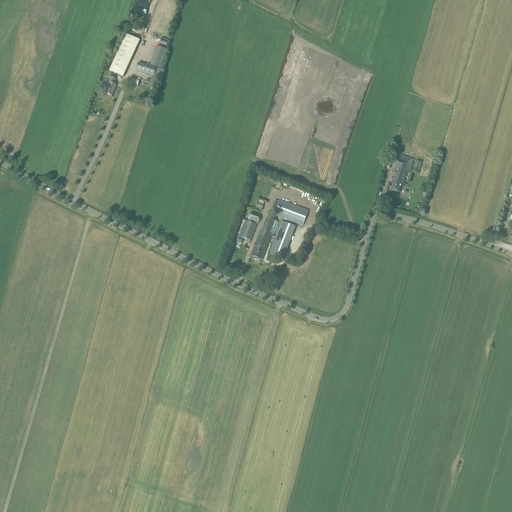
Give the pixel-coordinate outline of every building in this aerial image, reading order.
[(125,35),(109,71),(123,77),(139,40),(125,35)] [(156,47),(150,66),(160,69),(166,50),(156,47)] [(160,70),(156,69),(139,63),(136,71),(152,76),(149,84),(155,86),(160,70)] [(105,93),(112,96),(116,86),(111,84),(112,83),(114,83),(115,80),(110,77),(106,85),(108,86),(105,93)] [(393,182),(391,190),(399,192),(402,185),(403,185),(407,172),(409,172),(413,160),(413,159),(398,155),(394,167),(397,168),(392,182),(393,182)] [(279,200),(279,201),(275,200),(271,212),(274,213),(274,215),(302,225),(308,210),(279,200)] [(252,212),(249,214),(248,217),(249,220),(258,223),(260,221),(261,218),(261,215),(252,212)] [(251,256),(254,257),(254,258),(254,259),(257,260),(258,259),(262,260),(270,236),(271,234),(272,234),(273,234),(278,222),(267,218),(263,230),(261,229),(256,243),(256,244),(255,247),(254,247),(251,256)] [(234,237),(232,244),(235,245),(236,242),(236,241),(237,238),(239,239),(240,237),(250,241),(256,225),(246,221),(240,219),(234,237)] [(275,238),(269,254),(283,260),(295,227),(281,221),(276,236),(271,234),(270,236),(275,238)]
